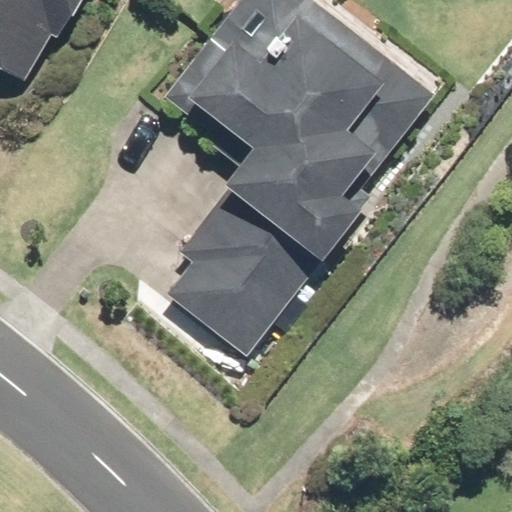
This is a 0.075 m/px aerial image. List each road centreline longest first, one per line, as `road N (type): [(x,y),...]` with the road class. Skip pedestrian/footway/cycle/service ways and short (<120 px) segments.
road 1 (track): [(245,511),(511,239)]
road 2 (residential): [(0,377),(150,511)]
